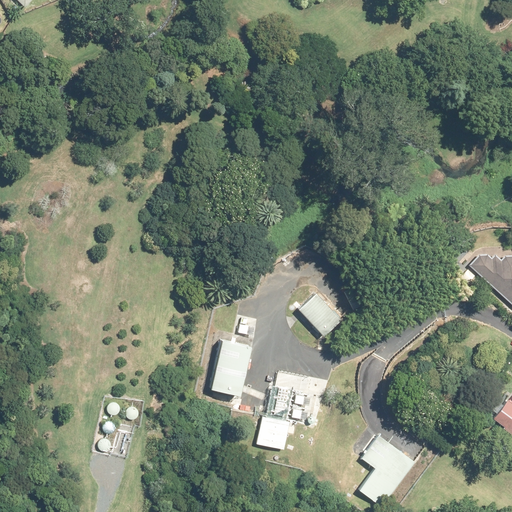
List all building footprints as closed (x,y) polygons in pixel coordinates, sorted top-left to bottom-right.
[(478,253),(466,267),(511,308),(511,259),(506,253),(499,261),(492,255),(487,261),(478,253)] [(474,276),(466,268),(457,278),(464,285),(474,276)] [(312,290),(292,308),(321,341),(341,323),(312,290)] [(214,344),(203,390),(231,397),(242,350),(214,344)] [(511,406),(502,399),(487,419),(511,437),(511,435),(511,406)] [(258,418),(253,442),(281,448),(286,424),(258,418)] [(371,469),(356,488),(382,508),(415,464),(373,433),(355,457),(371,469)]
